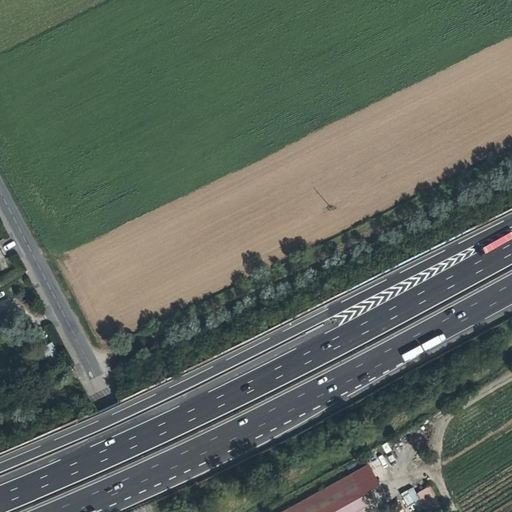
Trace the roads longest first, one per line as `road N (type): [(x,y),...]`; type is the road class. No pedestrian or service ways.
road 1 (motorway): [(511,249),(168,426),(0,500)]
road 2 (motorway): [(511,222),(0,468)]
road 3 (tertiary): [(0,192),(101,397),(144,511)]
road 4 (motorway): [(272,415),(511,287)]
road 5 (motorway): [(61,511),(272,415)]
road 6 (motorway): [(91,511),(272,415)]
